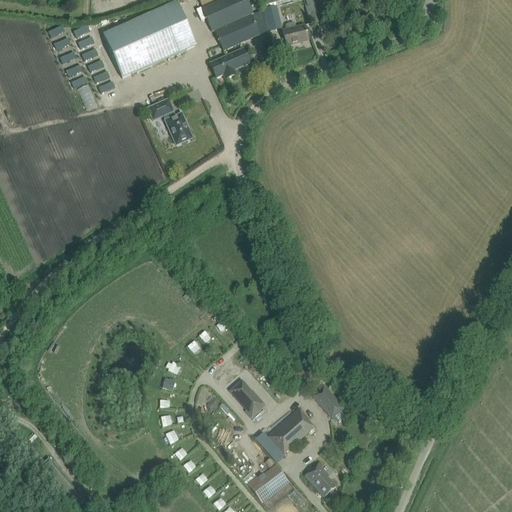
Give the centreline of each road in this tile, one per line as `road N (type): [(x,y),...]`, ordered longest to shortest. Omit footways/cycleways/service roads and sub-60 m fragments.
road 1 (unclassified): [(433,431),(324,365),(246,201),(238,139)]
road 2 (unclassified): [(238,139),(28,286),(0,322)]
road 3 (unclassified): [(238,139),(277,96),(415,34),(434,0)]
road 4 (unclassified): [(433,431),(511,294)]
